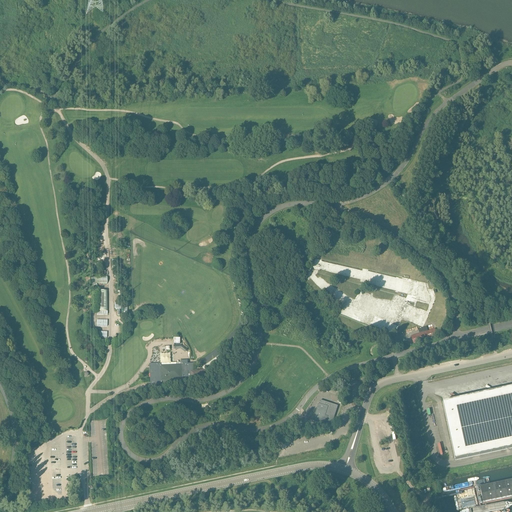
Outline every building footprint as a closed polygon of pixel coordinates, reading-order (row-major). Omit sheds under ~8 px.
[(108,314),(108,291),(97,291),(97,314),(108,314)] [(414,344),(437,337),(435,329),(411,336),(414,344)] [(222,354),(205,366),(209,372),(226,360),(222,354)] [(207,375),(207,371),(194,371),(193,360),(180,361),(180,363),(161,363),(161,364),(150,364),(151,386),(173,385),(173,387),(181,387),(181,382),(207,381),(207,375)] [(511,387),(443,403),(455,460),(511,448),(511,387)] [(338,406),(320,400),(319,404),(318,404),(313,421),(324,425),(324,424),(331,426),(338,406)] [(511,479),(456,492),(460,511),(511,498),(511,479)]
